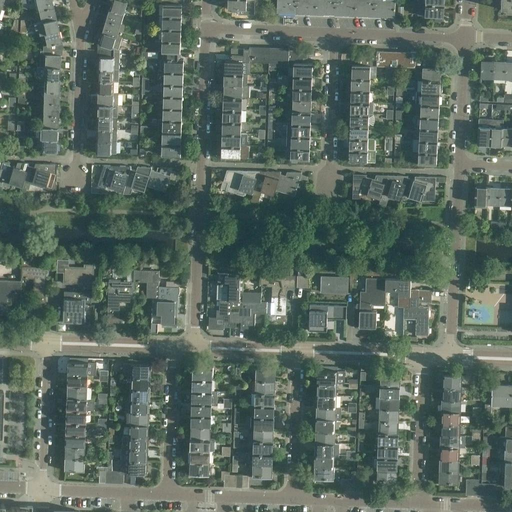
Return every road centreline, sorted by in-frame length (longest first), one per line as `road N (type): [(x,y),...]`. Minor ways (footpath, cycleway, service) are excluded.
road 1 (unclassified): [(207,31),(195,345)]
road 2 (unclassified): [(450,357),(457,165)]
road 3 (unclassified): [(330,188),(334,35)]
road 4 (residential): [(77,176),(81,25)]
road 5 (residential): [(44,490),(48,340)]
road 6 (residential): [(293,498),(299,349)]
road 7 (residential): [(174,345),(170,494)]
road 8 (residential): [(426,356),(422,503)]
road 9 (unclassified): [(293,498),(422,503)]
road 10 (unclassified): [(463,39),(334,35)]
road 11 (tertiary): [(426,356),(299,349)]
road 12 (unclassified): [(334,35),(207,31)]
road 13 (unclassified): [(457,165),(463,39)]
road 14 (tertiary): [(174,345),(48,340)]
road 15 (residential): [(170,494),(44,490)]
road 16 (residential): [(293,498),(170,494)]
